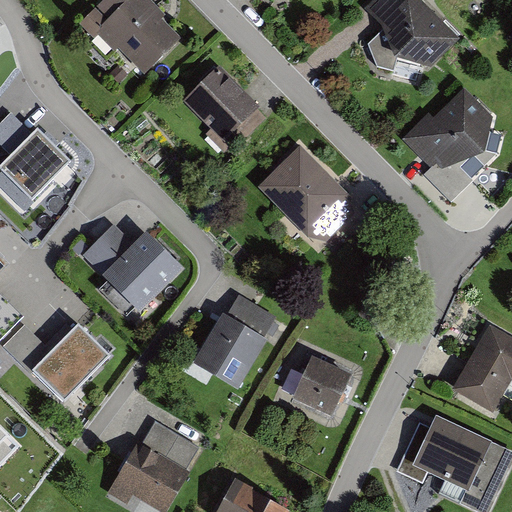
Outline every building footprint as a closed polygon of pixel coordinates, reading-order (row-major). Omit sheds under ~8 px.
[(150,0),(110,0),(81,26),(96,42),(103,36),(118,53),(123,48),(149,77),(188,42),(150,0)] [(379,0),(369,11),(388,31),(401,59),(441,69),(465,38),(425,0),(379,0)] [(271,119),(223,68),(186,102),(234,153),(271,119)] [(433,114),(407,141),(441,173),(487,158),(497,118),(469,90),(440,120),(433,114)] [(69,154),(39,123),(1,159),(31,190),(69,154)] [(364,208),(304,148),(263,188),(322,248),(364,208)] [(181,260),(149,226),(108,266),(141,299),(181,260)] [(0,254),(0,280),(13,267),(0,254)] [(284,321),(242,296),(200,364),(242,390),(284,321)] [(511,335),(492,324),(455,391),(496,414),(511,384),(511,335)] [(78,338),(34,384),(67,415),(114,366),(78,338)] [(356,376),(317,358),(297,403),(337,420),(356,376)] [(435,428),(423,422),(400,473),(426,485),(431,473),(474,493),(496,443),(440,418),(435,428)] [(185,437),(156,420),(112,494),(130,505),(137,495),(165,511),(171,511),(195,473),(172,459),(185,437)] [(0,467),(20,448),(0,428),(0,467)] [(295,511),(296,511),(239,482),(223,511),(295,511)]
